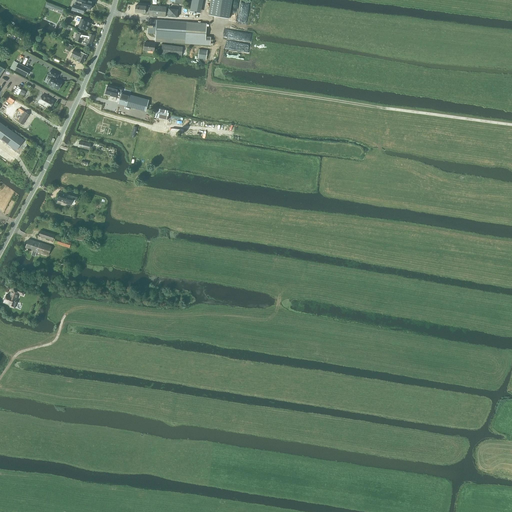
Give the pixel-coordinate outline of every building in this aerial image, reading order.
[(90,9),(93,2),(85,0),(76,0),(77,0),(82,2),(81,7),(75,5),(74,11),(83,14),(85,8),(90,9)] [(212,0),(209,15),(229,19),(232,0),(212,0)] [(165,17),(166,7),(150,5),(150,8),(146,7),(146,6),(136,5),(135,13),(145,14),(145,12),(149,12),(149,15),(165,17)] [(183,9),(183,16),(192,17),(193,9),(183,9)] [(87,31),(89,25),(87,24),(88,21),(81,19),(78,28),(87,31)] [(148,19),(148,33),(156,34),(155,41),(190,44),(205,45),(210,45),(211,37),(206,37),(207,24),(202,23),(187,22),(148,19)] [(81,43),(82,39),(82,38),(86,38),(85,42),(91,44),(94,36),(88,33),(87,36),(83,35),(84,34),(77,32),(74,41),(81,43)] [(154,52),(155,44),(145,42),(144,50),(154,52)] [(187,57),(188,50),(187,50),(188,48),(162,45),(161,54),(187,57)] [(206,60),(207,50),(199,49),(198,58),(206,60)] [(83,64),(87,55),(81,52),(80,53),(74,50),(70,56),(77,60),(76,61),(83,64)] [(26,77),(30,69),(19,63),(15,70),(26,77)] [(47,77),(44,82),(48,84),(51,86),(51,87),(51,88),(53,89),(54,88),(58,90),(62,82),(57,79),(59,75),(51,70),(48,75),(52,77),(51,79),(47,77)] [(107,87),(105,94),(112,96),(111,97),(120,99),(118,103),(146,110),(148,100),(121,93),(122,90),(115,88),(115,89),(107,87)] [(50,109),(54,101),(42,95),(38,102),(50,109)] [(20,118),(18,121),(23,125),(29,115),(24,111),(24,112),(20,118)] [(0,122),(0,139),(16,151),(24,140),(8,128),(0,122)] [(97,124),(96,132),(108,135),(110,127),(97,124)] [(82,149),(80,156),(91,159),(93,150),(97,151),(98,146),(86,143),(84,147),(86,147),(85,150),(82,149)] [(76,200),(78,194),(70,192),(69,195),(59,193),(58,200),(66,202),(66,203),(71,205),(73,199),(76,200)] [(53,240),(54,235),(41,230),(39,236),(53,240)] [(75,239),(85,242),(86,235),(77,233),(75,239)] [(71,242),(56,237),(54,243),(69,248),(71,242)] [(31,255),(32,255),(35,256),(37,252),(48,256),(51,246),(29,239),(26,248),(33,251),(31,255)] [(4,300),(4,302),(10,305),(9,307),(14,309),(17,301),(20,302),(23,295),(24,291),(13,287),(11,291),(12,291),(10,295),(7,294),(6,296),(5,297),(4,299),(4,300)]
